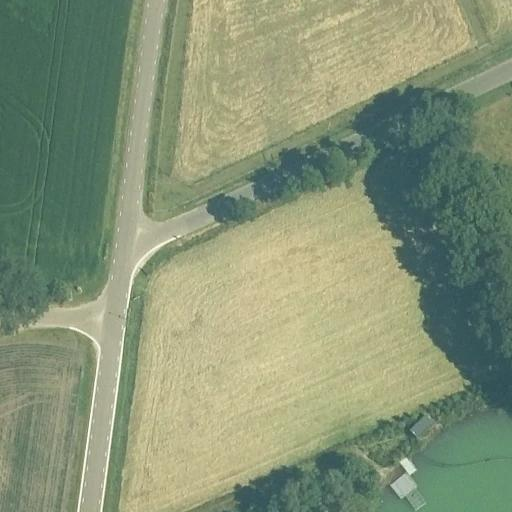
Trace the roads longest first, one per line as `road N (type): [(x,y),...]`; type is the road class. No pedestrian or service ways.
road 1 (unclassified): [(126,249),(511,67)]
road 2 (tertiary): [(126,249),(161,0)]
road 3 (tertiary): [(92,511),(117,321)]
